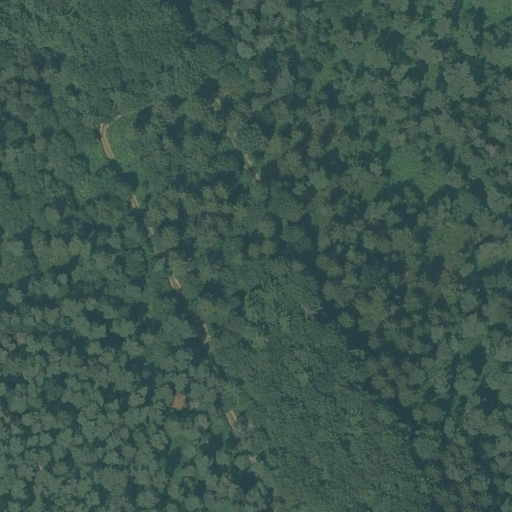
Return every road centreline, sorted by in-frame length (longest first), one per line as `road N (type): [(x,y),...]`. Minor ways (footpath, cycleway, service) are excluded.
road 1 (unknown): [(292,511),(245,449),(213,353),(113,138),(112,123),(128,107),(199,72)]
road 2 (track): [(418,464),(159,0)]
